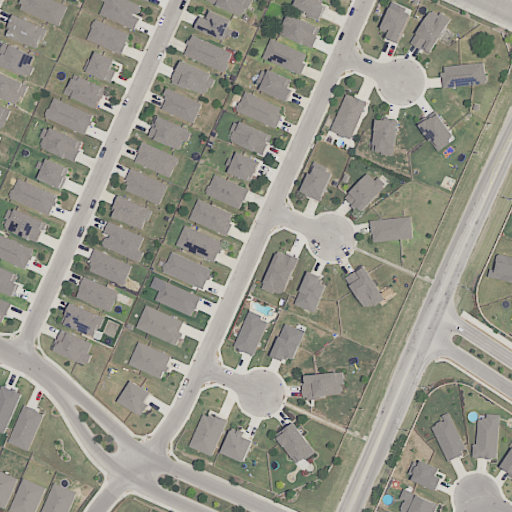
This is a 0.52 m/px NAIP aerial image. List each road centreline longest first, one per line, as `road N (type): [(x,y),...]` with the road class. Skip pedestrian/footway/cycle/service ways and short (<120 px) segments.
road 1 (residential): [(93,511),(179,413),(363,0)]
road 2 (secondary): [(344,511),(511,139)]
road 3 (residential): [(19,357),(178,0)]
road 4 (residential): [(265,511),(145,457),(63,391)]
road 5 (residential): [(63,391),(96,454),(125,478),(197,511)]
